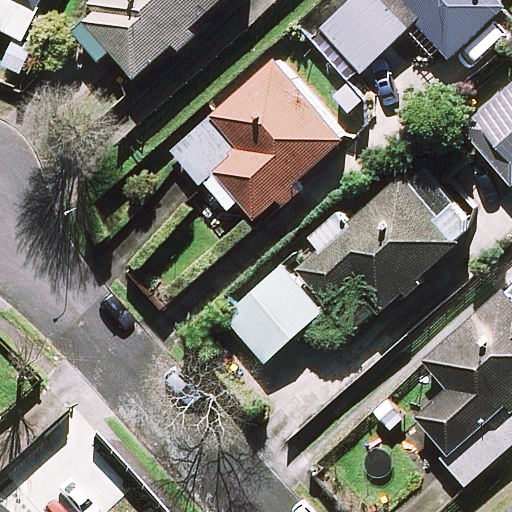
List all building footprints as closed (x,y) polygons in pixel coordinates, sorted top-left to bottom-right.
[(49,0),(0,0),(0,23),(1,24),(0,27),(0,45),(21,56),(49,0)] [(206,35),(199,28),(230,0),(102,0),(75,25),(107,60),(119,49),(144,77),(179,46),(186,53),(206,35)] [(511,0),(353,0),(325,29),(370,72),(420,21),(459,58),(511,3),(511,0)] [(310,190),(304,183),(353,139),(283,59),(180,150),(232,208),(245,197),(264,218),(284,200),(291,207),(310,190)] [(511,89),(469,131),(511,175),(511,89)] [(476,233),(477,212),(448,180),(471,158),(444,128),(349,216),(344,211),(316,238),(324,247),(303,267),(291,254),(227,313),(276,367),(319,327),(344,354),(476,233)] [(511,289),(428,358),(452,386),(420,412),(476,479),(511,449),(511,289)]
